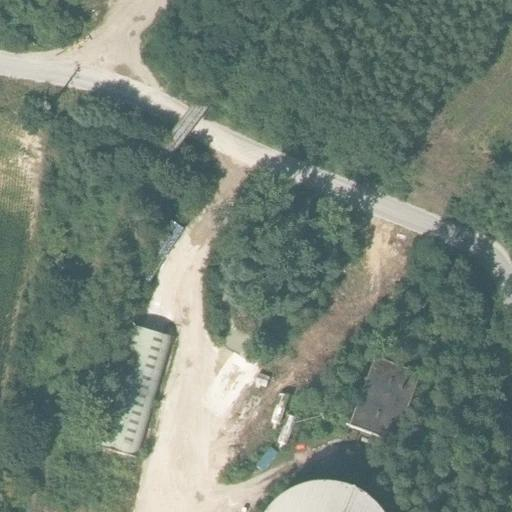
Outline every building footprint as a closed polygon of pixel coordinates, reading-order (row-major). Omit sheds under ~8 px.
[(172,228),(139,277),(151,285),(183,236),(172,228)] [(93,449),(139,462),(174,343),(127,330),(106,403),(101,402),(91,436),(97,438),(93,449)] [(376,364),(350,432),(395,449),(422,381),(376,364)] [(79,496),(106,504),(127,510),(139,462),(93,449),(90,449),(79,496)] [(370,511),(351,495),(309,489),(271,507),(268,511),(370,511)] [(103,511),(106,504),(79,496),(74,511),(103,511)]
